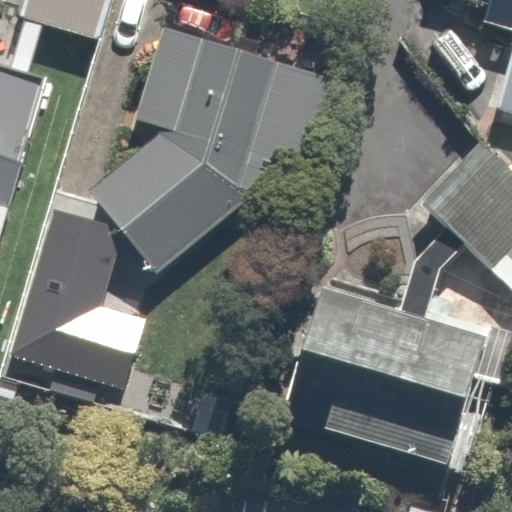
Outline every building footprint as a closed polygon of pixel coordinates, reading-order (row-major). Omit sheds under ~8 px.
[(26,0),(21,25),(102,44),(121,48),(132,0),(26,0)] [(511,0),(488,0),(481,27),(511,35),(511,77),(503,113),(511,115),(511,0)] [(354,80),(172,30),(148,115),(187,126),(104,185),(177,285),(327,176),(354,80)] [(0,325),(2,326),(50,109),(0,97),(0,325)] [(478,484),(511,351),(511,345),(436,325),(442,286),(473,256),(511,302),(511,169),(491,146),(422,205),(450,236),(413,267),(399,307),(297,280),(259,427),(478,484)] [(108,223),(57,211),(27,339),(78,351),(108,223)]
